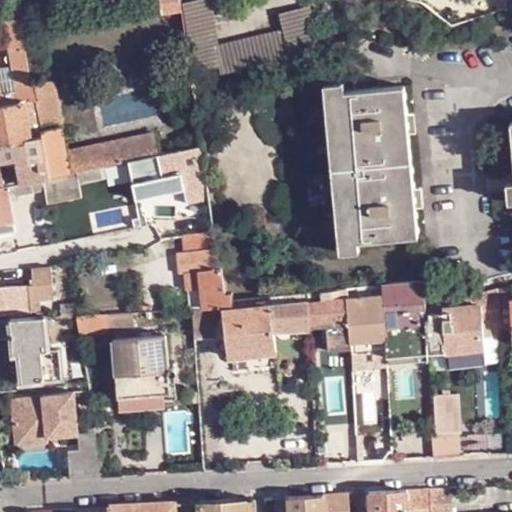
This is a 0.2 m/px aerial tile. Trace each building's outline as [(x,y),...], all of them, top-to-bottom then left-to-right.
[(163,0),(164,11),(183,9),(182,0),(163,0)] [(225,72),(293,57),(287,30),(221,46),(213,0),(204,0),(185,5),(193,70),(223,63),(224,66),(225,72)] [(213,0),(221,46),(287,30),(286,27),(223,42),(216,0),(195,0),(185,2),(185,5),(204,0),(213,0)] [(322,50),(293,57),(294,59),(325,51),(314,5),(283,12),(284,14),(313,8),(322,50)] [(0,107),(37,101),(34,82),(19,7),(7,10),(7,19),(5,20),(17,85),(2,87),(0,78),(0,107)] [(287,30),(293,57),(322,50),(313,8),(284,14),(286,27),(287,30)] [(193,72),(224,66),(223,63),(193,70),(193,72)] [(146,157),(161,154),(156,133),(66,152),(52,80),(34,82),(37,101),(44,137),(51,176),(65,174),(105,165),(146,157)] [(332,91),(344,90),(343,81),(324,83),(340,250),(359,249),(357,240),(346,240),(332,91)] [(403,85),(344,90),(332,91),(346,240),(357,240),(417,234),(403,85)] [(44,137),(37,101),(0,107),(0,112),(6,144),(44,137)] [(40,179),(51,176),(44,137),(6,144),(0,145),(0,146),(3,162),(18,158),(23,182),(40,179)] [(202,154),(201,146),(161,154),(167,187),(185,184),(198,182),(206,181),(202,154)] [(148,169),(146,157),(105,165),(108,177),(140,170),(148,169)] [(108,177),(105,165),(65,174),(67,185),(84,182),(108,177)] [(67,185),(65,174),(51,176),(40,179),(43,190),(49,189),(67,185)] [(0,187),(8,186),(6,175),(0,176),(0,187)] [(43,190),(40,179),(23,182),(8,186),(10,193),(17,192),(18,195),(43,190)] [(209,201),(206,181),(198,182),(200,202),(209,201)] [(84,182),(67,185),(49,189),(51,203),(87,195),(84,182)] [(198,182),(185,184),(187,195),(189,204),(200,202),(198,182)] [(10,193),(8,186),(0,187),(0,224),(15,222),(10,193)] [(0,235),(17,233),(15,222),(0,224),(0,235)] [(215,247),(212,229),(183,234),(185,251),(200,249),(215,247)] [(215,248),(215,247),(200,249),(202,268),(205,268),(217,265),(215,248)] [(200,249),(185,251),(177,252),(178,272),(187,271),(188,270),(202,268),(200,249)] [(220,265),(217,265),(205,268),(207,286),(209,306),(212,306),(232,305),(232,300),(231,293),(224,294),(223,284),(220,265)] [(32,284),(51,282),(50,266),(31,266),(32,284)] [(188,270),(187,271),(189,289),(191,289),(207,286),(205,268),(202,268),(188,270)] [(409,281),(408,281),(410,311),(411,311),(426,307),(425,279),(409,281)] [(408,281),(383,284),(384,294),(386,319),(411,317),(411,311),(410,311),(408,281)] [(32,284),(34,312),(40,311),(39,299),(53,297),(51,282),(32,284)] [(0,313),(34,312),(32,284),(0,286),(0,313)] [(509,285),(500,288),(501,316),(511,316),(511,311),(511,298),(509,285)] [(209,306),(207,286),(191,289),(193,307),(209,306)] [(346,288),(333,289),(333,300),(347,299),(346,288)] [(500,288),(457,299),(458,305),(483,304),(484,335),(503,334),(501,316),(500,288)] [(350,340),(351,339),(386,337),(387,337),(386,319),(384,294),(347,299),(349,319),(350,340)] [(511,316),(501,316),(503,334),(511,332),(511,297),(511,298),(511,311),(511,316)] [(333,300),(308,302),(309,322),(349,319),(347,299),(333,300)] [(309,322),(308,302),(222,311),(228,356),(276,349),(274,329),(309,327),(309,322)] [(78,304),(63,305),(64,316),(78,315),(78,304)] [(444,315),(428,317),(429,351),(445,350),(445,351),(485,346),(484,335),(483,304),(458,305),(444,307),(444,315)] [(213,336),(212,306),(209,306),(193,307),(195,338),(213,336)] [(387,337),(386,337),(388,354),(429,351),(428,317),(426,307),(411,311),(411,317),(386,319),(387,337)] [(134,328),(133,311),(108,313),(109,329),(134,328)] [(51,351),(48,317),(34,318),(12,319),(13,335),(14,353),(20,353),(51,351)] [(0,319),(0,335),(13,335),(12,319),(0,319)] [(309,322),(309,327),(323,326),(325,350),(351,348),(351,339),(350,340),(349,319),(309,322)] [(128,396),(163,393),(171,393),(166,334),(113,339),(117,397),(120,397),(128,396)] [(60,350),(51,351),(20,353),(23,380),(62,378),(60,350)] [(70,392),(8,398),(12,440),(45,436),(74,433),(70,392)] [(164,405),(163,393),(128,396),(129,408),(164,405)] [(129,408),(128,396),(120,397),(120,409),(129,408)] [(65,452),(67,478),(104,476),(100,448),(96,427),(74,429),(74,433),(76,450),(65,452)] [(433,436),(435,456),(459,454),(458,433),(433,436)] [(45,436),(12,440),(13,445),(45,441),(45,436)] [(447,509),(445,486),(430,487),(431,510),(447,509)] [(409,511),(408,511),(431,511),(431,510),(430,487),(407,488),(409,511)] [(389,489),(370,490),(371,511),(408,511),(409,511),(407,488),(389,489)] [(348,511),(347,492),(323,493),(324,511),(348,511)] [(324,511),(323,493),(306,494),(290,495),(290,511),(324,511)] [(247,511),(246,497),(201,500),(201,511),(247,511)] [(109,511),(177,511),(176,501),(153,502),(153,503),(107,505),(107,506),(109,506),(109,511)]
